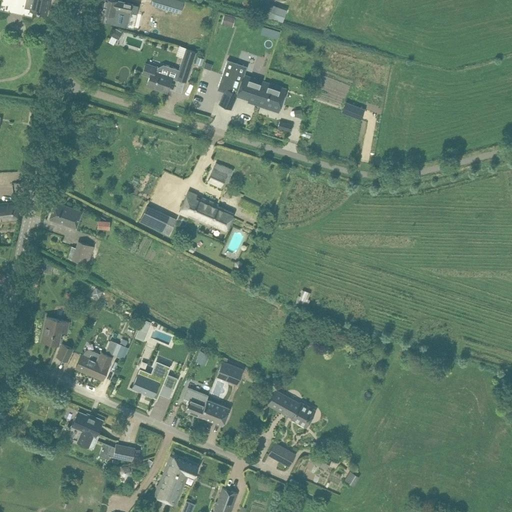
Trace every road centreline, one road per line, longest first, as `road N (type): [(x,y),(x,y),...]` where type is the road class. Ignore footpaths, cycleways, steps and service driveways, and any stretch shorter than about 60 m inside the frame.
road 1 (unclassified): [(511,145),(388,176),(345,173),(57,83)]
road 2 (unclassified): [(0,335),(57,83)]
road 3 (residential): [(0,357),(169,429)]
road 4 (residential): [(169,429),(285,479)]
